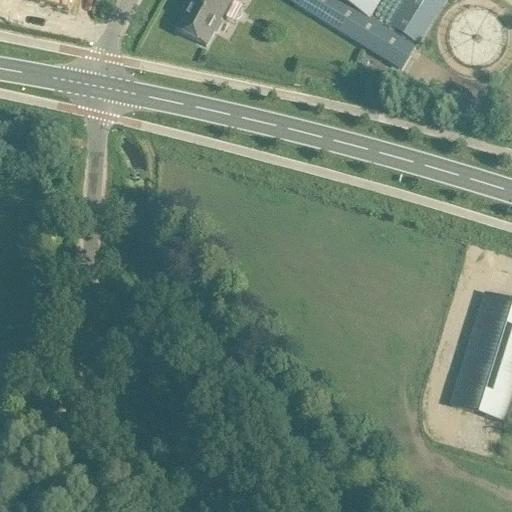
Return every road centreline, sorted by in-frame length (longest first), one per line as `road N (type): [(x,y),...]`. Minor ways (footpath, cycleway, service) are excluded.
road 1 (unclassified): [(178,511),(109,424),(90,382),(84,343),(102,84)]
road 2 (secondary): [(102,84),(511,194)]
